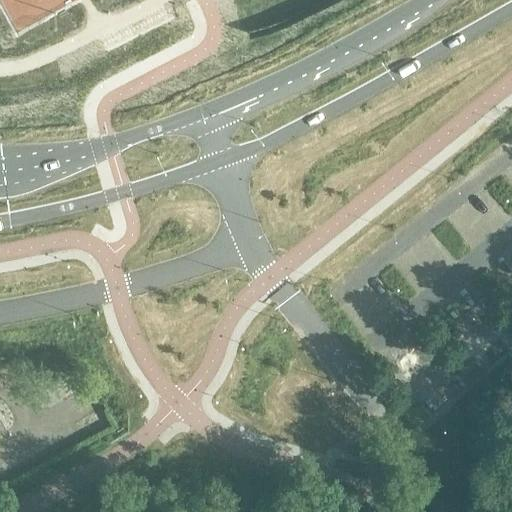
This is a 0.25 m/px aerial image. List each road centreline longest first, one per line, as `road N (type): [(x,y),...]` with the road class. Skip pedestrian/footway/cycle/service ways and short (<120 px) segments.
road 1 (primary): [(220,160),(320,116),(511,10)]
road 2 (residential): [(0,313),(202,262),(248,238)]
road 3 (primary): [(437,0),(292,82),(206,117)]
road 4 (primary): [(0,221),(220,160)]
road 5 (primary): [(206,117),(0,173)]
